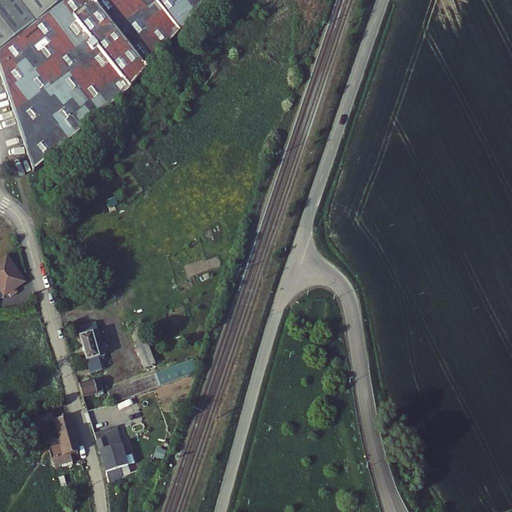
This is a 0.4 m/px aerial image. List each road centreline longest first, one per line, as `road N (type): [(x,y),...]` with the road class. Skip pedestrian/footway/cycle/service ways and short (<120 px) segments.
road 1 (residential): [(0,203),(26,234),(102,511)]
road 2 (residential): [(382,0),(296,255)]
road 3 (residential): [(296,255),(219,511)]
road 4 (unclassified): [(296,255),(334,277),(348,298),(386,490)]
